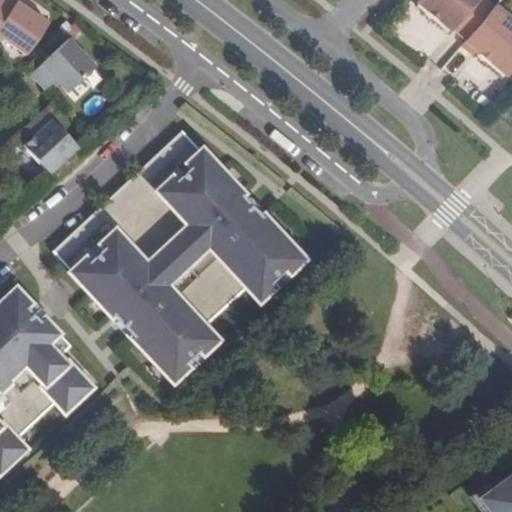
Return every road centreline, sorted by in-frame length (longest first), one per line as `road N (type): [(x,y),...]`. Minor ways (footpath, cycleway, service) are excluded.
road 1 (residential): [(114,0),(361,191),(429,189)]
road 2 (residential): [(429,189),(196,0)]
road 3 (residential): [(429,189),(422,133),(323,43)]
